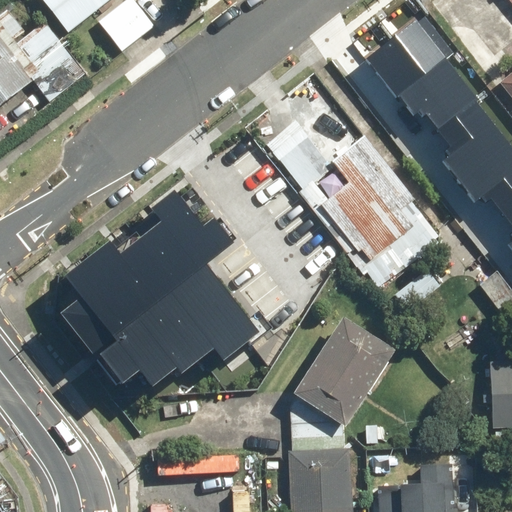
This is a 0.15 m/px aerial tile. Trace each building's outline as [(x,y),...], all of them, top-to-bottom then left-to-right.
[(45,0),(70,32),(110,0),(45,0)] [(128,0),(100,23),(123,51),(154,25),(134,0),(128,0)] [(424,13),(363,61),(413,124),(420,118),(448,153),(436,163),(471,207),(484,196),(511,231),(511,240),(506,245),(511,253),(511,146),(445,63),(457,54),(424,13)] [(0,106),(36,78),(0,32),(0,106)] [(511,73),(503,80),(511,91),(511,73)] [(311,137),(280,159),(304,192),(334,170),(311,137)] [(417,196),(366,137),(337,162),(355,183),(328,203),(364,254),(410,221),(401,209),(417,196)] [(61,311),(123,389),(142,373),(149,382),(177,360),(184,368),(214,344),(224,357),(258,330),(208,266),(237,244),(215,216),(204,225),(175,188),(150,207),(159,219),(141,233),(138,229),(116,246),(112,240),(68,274),(84,294),(61,311)] [(333,236),(278,229),(273,268),(272,276),(327,283),(333,236)] [(345,315),(296,393),(350,427),(399,349),(345,315)] [(511,363),(490,365),(494,426),(511,424),(511,363)] [(352,511),(349,444),(288,447),(291,511),(352,511)] [(383,485),(384,511),(454,511),(452,463),(424,464),(425,483),(383,485)]
